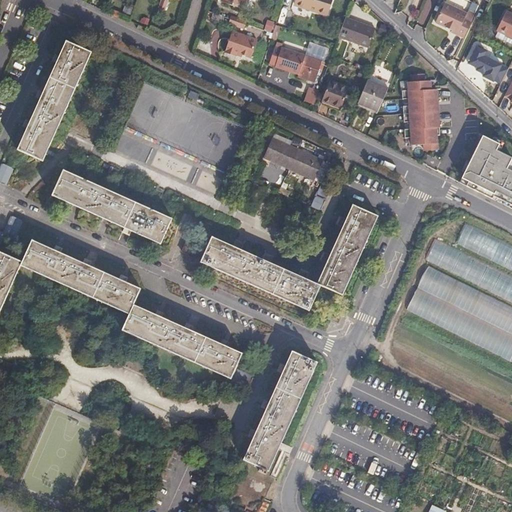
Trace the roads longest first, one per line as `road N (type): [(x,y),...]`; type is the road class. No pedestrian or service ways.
road 1 (residential): [(64,7),(426,178)]
road 2 (residential): [(349,351),(0,196)]
road 3 (residential): [(369,0),(511,128)]
road 4 (residential): [(426,178),(349,351)]
road 5 (residential): [(349,351),(287,489),(289,511)]
